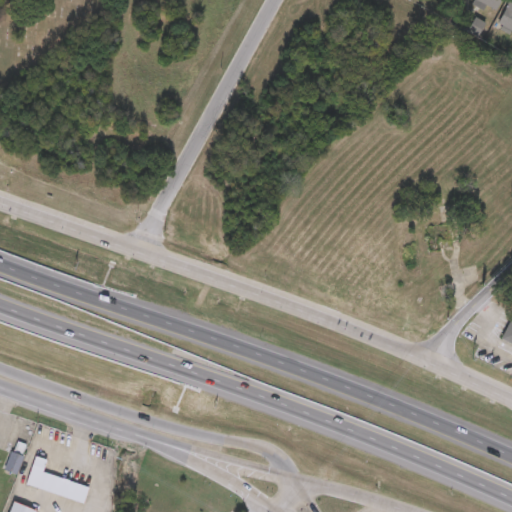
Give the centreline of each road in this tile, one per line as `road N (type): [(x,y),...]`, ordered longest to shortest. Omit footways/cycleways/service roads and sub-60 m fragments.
road 1 (motorway): [(0,306),(259,397),(511,500)]
road 2 (motorway): [(511,456),(0,263)]
road 3 (secondary): [(509,397),(299,306),(0,202)]
road 4 (secondary): [(295,480),(272,451),(82,398),(0,365)]
road 5 (secondary): [(0,382),(295,480)]
road 6 (residential): [(139,252),(272,0)]
road 7 (secondary): [(149,435),(273,511)]
road 8 (residential): [(433,364),(452,330),(511,271)]
road 9 (secondary): [(295,480),(412,511)]
